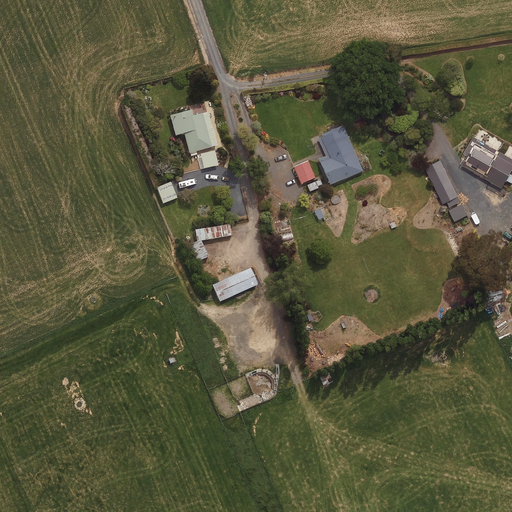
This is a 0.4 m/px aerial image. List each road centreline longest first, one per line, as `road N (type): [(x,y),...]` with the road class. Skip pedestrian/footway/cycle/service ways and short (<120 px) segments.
road 1 (unknown): [(219,88),(282,294)]
road 2 (unknown): [(374,54),(219,88)]
